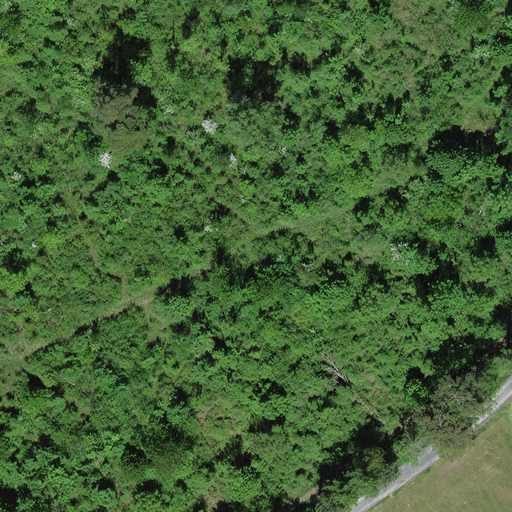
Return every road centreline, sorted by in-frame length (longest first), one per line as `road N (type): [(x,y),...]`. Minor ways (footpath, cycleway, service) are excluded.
road 1 (track): [(511,61),(401,184),(262,237),(79,331),(0,358)]
road 2 (track): [(339,511),(511,384)]
